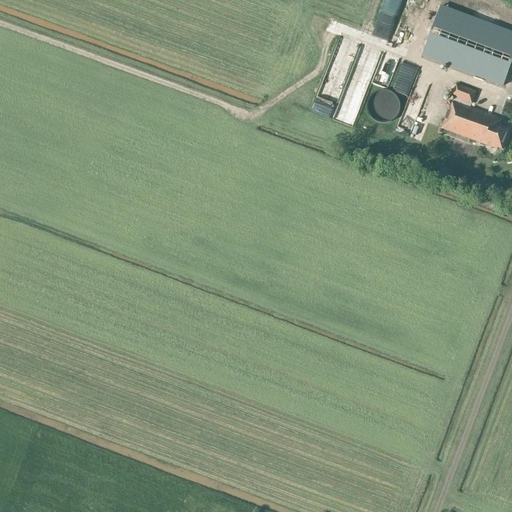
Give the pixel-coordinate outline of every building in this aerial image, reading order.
[(423,55),(504,85),(511,62),(511,34),(440,8),(423,55)] [(498,23),(509,24),(510,10),(491,8),(490,11),(499,12),(498,23)] [(393,85),(406,89),(409,77),(396,73),(393,85)] [(502,150),(509,129),(500,126),(502,120),(470,108),(476,92),(455,84),(451,96),(455,98),(450,109),(449,109),(442,129),(497,149),(498,148),(502,150)] [(384,90),(382,91),(380,91),(378,91),(376,92),(374,93),(373,95),(371,96),(370,98),(369,100),(368,103),(368,105),(367,107),(368,109),(368,111),(369,113),(369,115),(370,116),(372,118),(373,119),(375,120),(376,121),(378,122),(381,123),(383,123),(385,123),(387,123),(390,122),(392,121),(393,120),(395,119),(396,117),(397,116),(398,114),(399,113),(400,111),(400,109),(400,107),(400,104),(400,102),(399,100),(398,98),(396,96),(395,95),(393,93),(391,92),(389,91),(387,91),(385,90),(384,90)]
